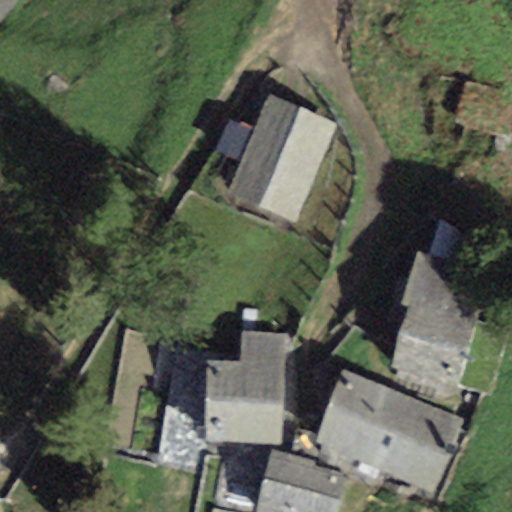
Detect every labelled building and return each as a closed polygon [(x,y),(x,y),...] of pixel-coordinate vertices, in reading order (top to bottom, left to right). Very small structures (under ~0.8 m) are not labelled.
[(338,131),(267,106),(232,202),(299,229),(338,131)] [(413,325),(477,339),(497,249),(434,235),(413,325)] [(405,348),(397,380),(460,395),(467,363),(405,348)] [(204,372),(202,450),(284,451),(282,373),(204,372)] [(467,421),(336,375),(316,454),(443,496),(467,421)]
